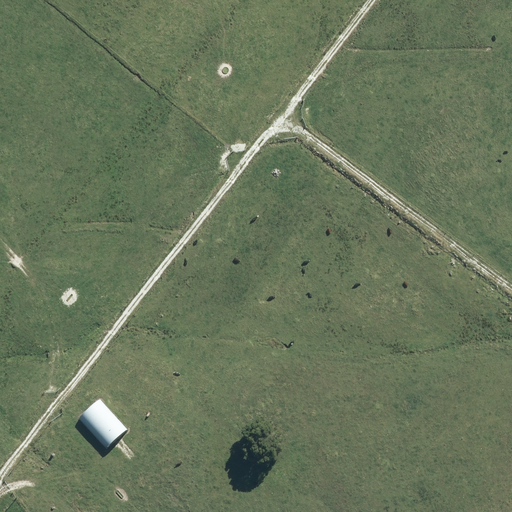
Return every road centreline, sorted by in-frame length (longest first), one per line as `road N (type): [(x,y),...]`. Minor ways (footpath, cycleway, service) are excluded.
road 1 (track): [(0,475),(372,0)]
road 2 (track): [(281,118),(511,287)]
